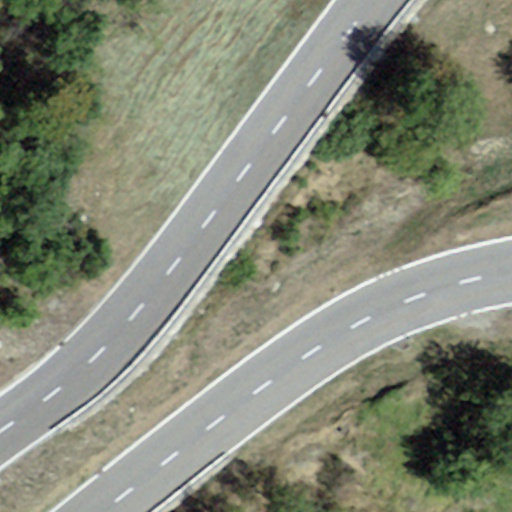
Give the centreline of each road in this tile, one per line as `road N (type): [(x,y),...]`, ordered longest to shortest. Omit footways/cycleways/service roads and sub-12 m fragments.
road 1 (tertiary): [(0,431),(52,395),(137,313),(376,0)]
road 2 (tertiary): [(511,269),(367,317),(217,418),(105,511)]
